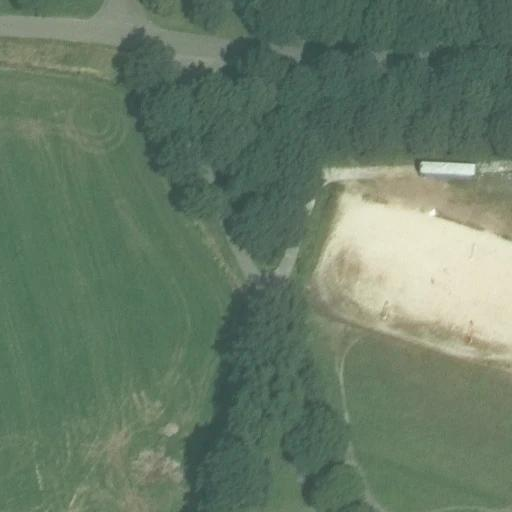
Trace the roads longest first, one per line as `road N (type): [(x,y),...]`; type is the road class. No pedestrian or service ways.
road 1 (track): [(511,164),(336,175),(318,189),(269,315)]
road 2 (unclassified): [(194,46),(401,65),(511,53)]
road 3 (unclassified): [(269,315),(187,110),(194,46)]
road 4 (track): [(204,511),(269,315)]
road 5 (unclassified): [(0,29),(194,46)]
